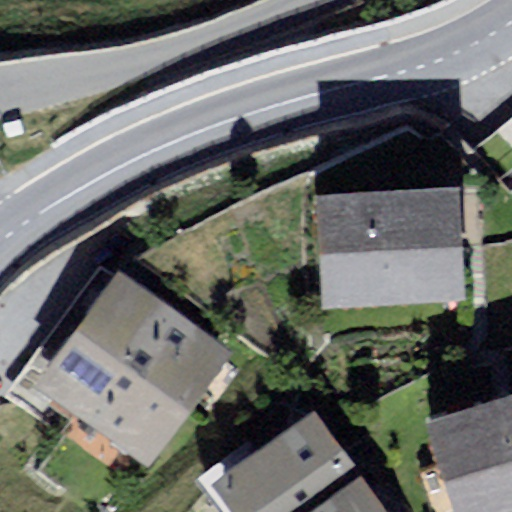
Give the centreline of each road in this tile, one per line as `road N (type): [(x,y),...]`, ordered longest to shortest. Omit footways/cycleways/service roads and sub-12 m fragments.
road 1 (tertiary): [(0,251),(105,176),(302,102),(478,53),(511,28)]
road 2 (residential): [(0,104),(308,14),(328,0)]
